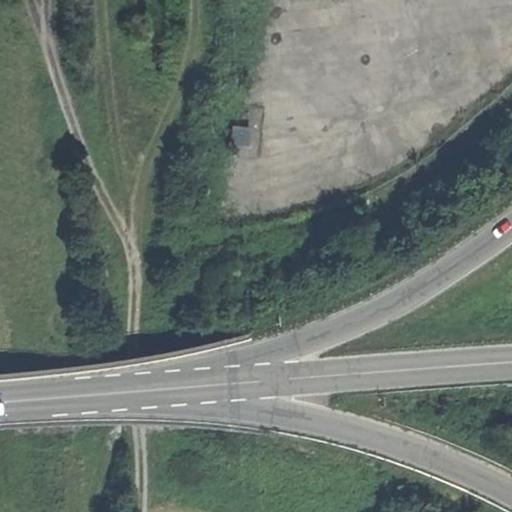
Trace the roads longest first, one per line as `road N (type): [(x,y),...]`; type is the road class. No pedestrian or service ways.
road 1 (track): [(137,511),(126,243),(35,0)]
road 2 (secondary): [(511,223),(386,303),(161,386)]
road 3 (primary): [(161,386),(328,424),(511,500)]
road 4 (track): [(47,0),(75,363)]
road 5 (primary): [(161,386),(511,365)]
road 6 (track): [(126,243),(123,125),(106,0)]
road 7 (track): [(195,0),(198,36),(175,119),(126,227)]
road 8 (track): [(511,109),(397,193),(353,214)]
road 9 (primary): [(0,400),(161,386)]
